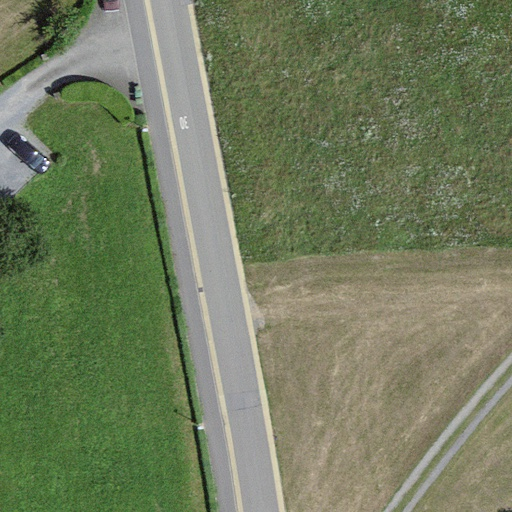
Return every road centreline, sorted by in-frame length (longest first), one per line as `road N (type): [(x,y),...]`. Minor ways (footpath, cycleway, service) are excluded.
road 1 (residential): [(162,0),(260,511)]
road 2 (track): [(403,511),(511,378)]
